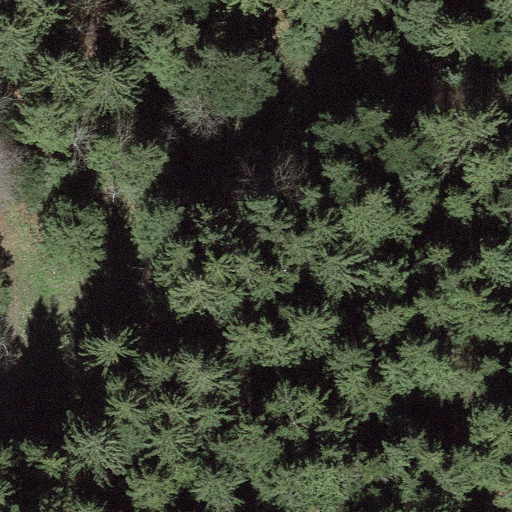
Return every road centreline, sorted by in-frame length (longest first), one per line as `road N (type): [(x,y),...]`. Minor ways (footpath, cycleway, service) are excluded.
road 1 (track): [(445,0),(363,24),(186,158),(25,162)]
road 2 (track): [(0,220),(87,0)]
